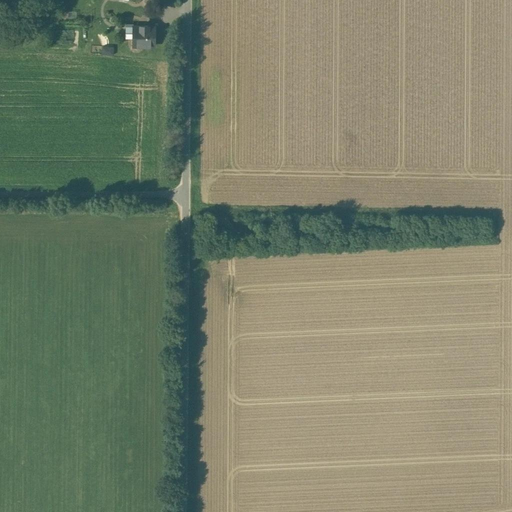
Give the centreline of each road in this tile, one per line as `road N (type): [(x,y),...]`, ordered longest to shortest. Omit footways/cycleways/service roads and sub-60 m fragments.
road 1 (unclassified): [(183,511),(186,194)]
road 2 (unclassified): [(186,194),(189,0)]
road 3 (unclassified): [(0,193),(186,194)]
